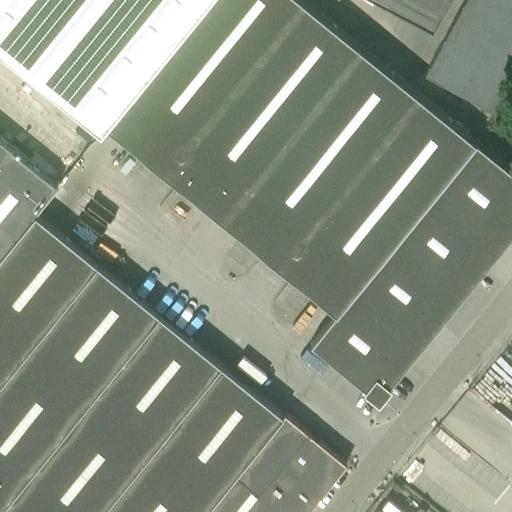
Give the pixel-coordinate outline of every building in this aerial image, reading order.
[(0,0),(0,50),(98,130),(105,124),(206,0),(0,0)] [(206,0),(105,124),(163,170),(301,0),(206,0)] [(306,0),(301,0),(163,170),(221,217),(361,45),(306,0)] [(401,0),(432,17),(440,0),(401,0)] [(511,78),(511,0),(463,0),(424,73),(495,111),(511,78)] [(361,45),(221,217),(278,264),(418,92),(361,45)] [(351,292),(392,241),(434,190),(475,139),(418,92),(278,264),(336,311),(351,292)] [(0,253),(34,212),(58,181),(0,133),(0,253)] [(511,232),(511,169),(475,139),(434,190),(501,246),(511,232)] [(501,246),(434,190),(392,241),(460,296),(501,246)] [(34,212),(0,253),(0,381),(96,262),(34,212)] [(419,347),(460,296),(392,241),(351,292),(419,347)] [(96,262),(0,381),(0,465),(137,295),(96,262)] [(351,292),(336,311),(311,342),(378,397),(419,347),(351,292)] [(137,295),(0,465),(0,506),(7,511),(30,511),(179,329),(137,295)] [(179,329),(30,511),(98,511),(220,362),(179,329)] [(305,511),(347,461),(285,412),(284,413),(220,362),(98,511),(305,511)]
